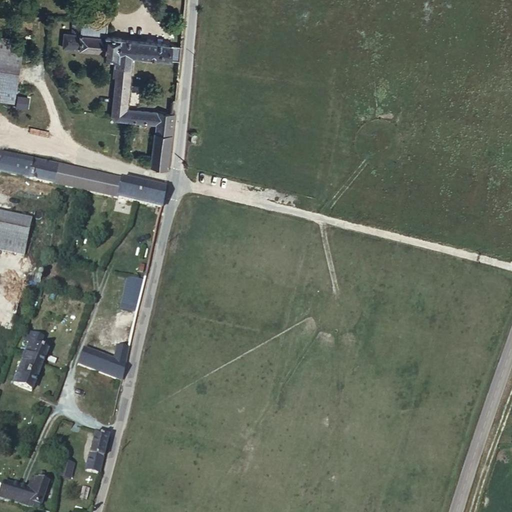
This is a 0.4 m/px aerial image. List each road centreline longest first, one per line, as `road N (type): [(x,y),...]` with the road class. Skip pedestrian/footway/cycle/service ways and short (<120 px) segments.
road 1 (track): [(511,267),(0,142)]
road 2 (residential): [(188,0),(176,183),(101,511)]
road 3 (secondary): [(455,511),(511,349)]
